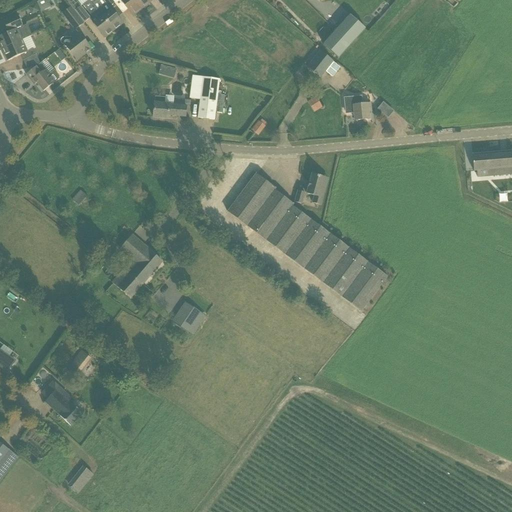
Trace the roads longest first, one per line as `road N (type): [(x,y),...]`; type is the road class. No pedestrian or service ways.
road 1 (unclassified): [(511,131),(277,154),(114,134)]
road 2 (unknown): [(242,152),(222,196),(225,216),(366,319)]
road 3 (track): [(316,385),(511,475)]
road 4 (residential): [(79,123),(97,76),(142,26),(179,0)]
